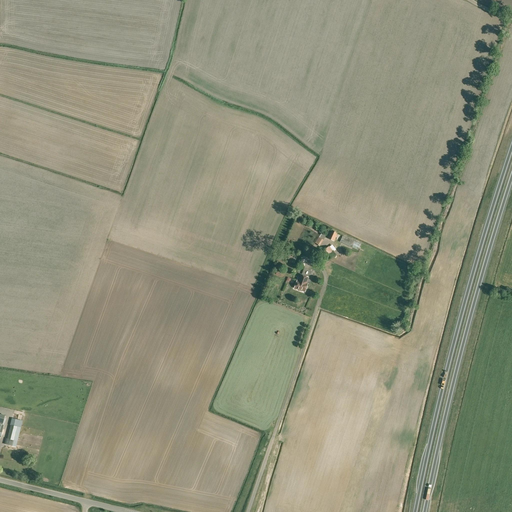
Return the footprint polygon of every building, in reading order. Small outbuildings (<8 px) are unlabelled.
[(324,233),(327,228),(318,224),(315,229),(324,233)] [(334,241),(338,232),(330,229),(327,238),(334,241)] [(340,242),(352,248),(357,250),(361,244),(343,235),(340,242)] [(335,255),(329,246),(321,252),(326,261),(335,255)] [(297,281),(294,288),(297,289),(299,290),(302,291),(302,290),(305,291),(307,284),(306,284),(308,277),(304,276),(301,275),(299,281),(297,281)] [(11,425),(7,441),(13,442),(17,427),(11,425)]
